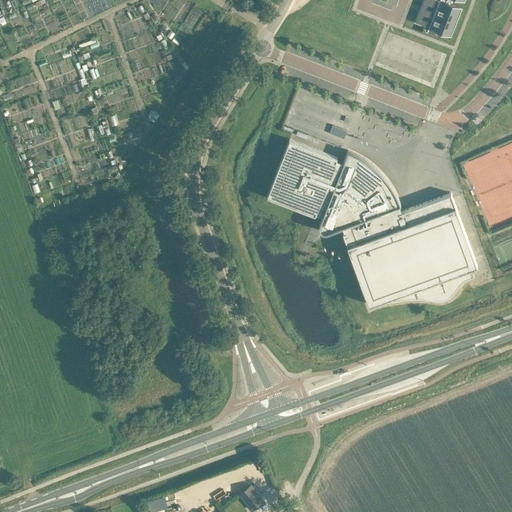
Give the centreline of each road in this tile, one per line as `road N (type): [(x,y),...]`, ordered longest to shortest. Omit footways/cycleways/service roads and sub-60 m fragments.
road 1 (unclassified): [(239,326),(190,174),(195,150),(258,46)]
road 2 (residential): [(258,46),(454,121),(497,84),(511,59)]
road 3 (secondary): [(273,424),(508,332)]
road 4 (secondary): [(508,332),(277,410)]
road 5 (secondary): [(142,466),(273,424)]
road 6 (secondary): [(259,417),(142,466)]
